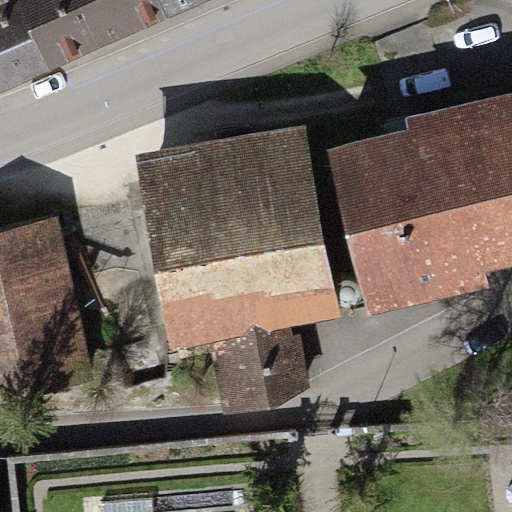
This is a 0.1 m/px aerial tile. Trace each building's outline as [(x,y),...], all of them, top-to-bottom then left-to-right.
[(0,0),(0,92),(45,73),(12,0),(0,0)] [(12,0),(45,73),(166,22),(156,0),(12,0)] [(156,0),(166,22),(216,0),(156,0)] [(409,128),(326,148),(366,316),(490,288),(486,273),(511,266),(511,93),(406,118),(409,128)] [(306,124),(135,155),(170,348),(212,341),(290,327),(342,317),(306,124)] [(55,218),(0,230),(0,400),(92,380),(55,218)] [(351,304),(356,301),(359,296),(359,291),(356,286),(351,284),(346,284),(341,286),(338,291),(338,296),(341,301),(345,304),(351,304)] [(290,327),(212,341),(225,406),(310,389),(299,334),(292,335),(290,327)]
